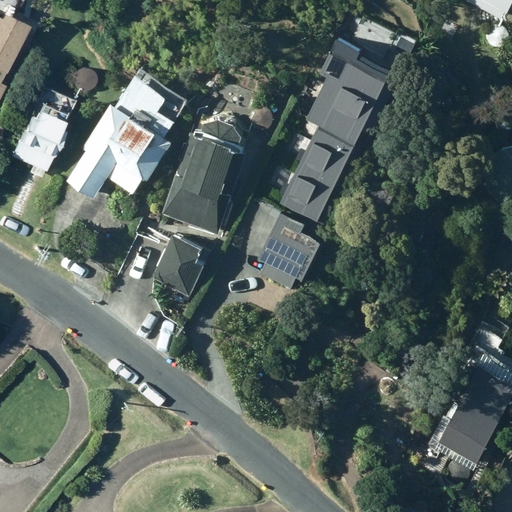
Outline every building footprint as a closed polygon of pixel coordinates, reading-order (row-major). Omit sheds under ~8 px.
[(511,0),(464,0),(506,23),(511,11),(511,0)] [(0,86),(0,84),(26,31),(0,17),(0,96),(4,89),(0,86)] [(395,74),(337,46),(324,72),(331,75),(309,120),(319,125),(255,256),(303,279),(326,232),(319,229),(395,74)] [(95,202),(110,180),(134,197),(144,183),(148,186),(175,147),(166,141),(177,125),(162,114),(171,100),(137,78),(116,108),(114,107),(84,151),(88,153),(68,183),(95,202)] [(11,158),(45,173),(62,135),(59,133),(62,127),(35,115),(32,121),(28,119),(11,158)] [(164,216),(219,238),(234,199),(226,196),(229,188),(227,187),(245,142),(236,128),(221,122),(207,127),(203,134),(198,132),(196,136),(194,136),(164,216)] [(504,207),(511,200),(511,158),(507,152),(478,175),(504,207)] [(175,237),(153,280),(192,299),(207,270),(198,265),(204,253),(175,237)] [(471,275),(483,271),(478,257),(466,262),(471,275)] [(181,322),(192,304),(181,297),(170,316),(181,322)] [(480,467),(511,407),(511,387),(481,370),(440,444),(480,467)]
